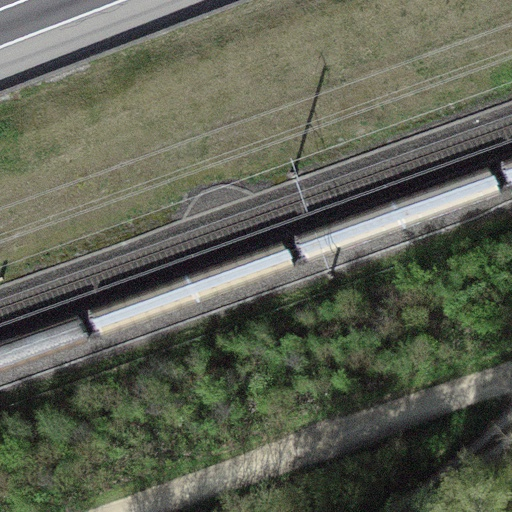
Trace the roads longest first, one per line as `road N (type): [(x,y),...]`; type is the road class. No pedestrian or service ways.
road 1 (track): [(151,511),(511,376)]
road 2 (track): [(404,511),(511,435)]
